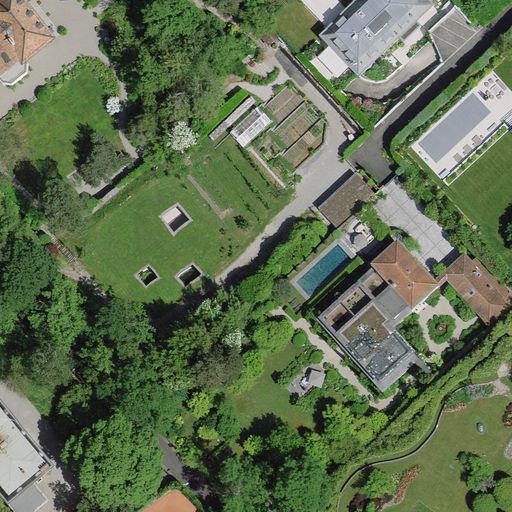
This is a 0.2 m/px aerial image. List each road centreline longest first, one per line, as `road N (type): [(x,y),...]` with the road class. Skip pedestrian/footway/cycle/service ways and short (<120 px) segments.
road 1 (residential): [(0,279),(221,511)]
road 2 (residential): [(391,181),(366,153),(511,16)]
